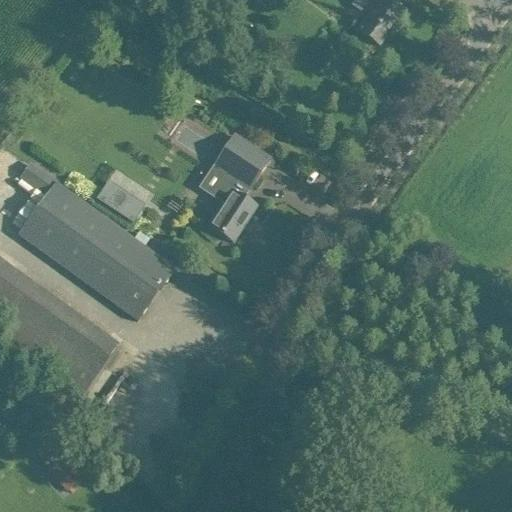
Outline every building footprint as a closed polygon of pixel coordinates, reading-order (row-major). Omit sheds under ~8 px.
[(404,13),(388,1),(386,0),(371,0),(352,27),(363,35),(379,47),(404,13)] [(219,204),(205,226),(215,233),(232,244),(255,208),(243,200),(249,190),(250,190),(260,175),(271,160),(234,135),(224,151),(213,167),(221,173),(208,194),(221,202),(219,204)] [(48,197),(56,185),(30,167),(22,178),(48,197)] [(109,184),(97,201),(133,224),(144,207),(109,184)] [(175,271),(159,259),(144,248),(149,241),(139,234),(134,241),(56,185),(48,197),(19,237),(121,311),(137,322),(175,271)] [(121,349),(0,261),(0,348),(79,406),(121,349)]
